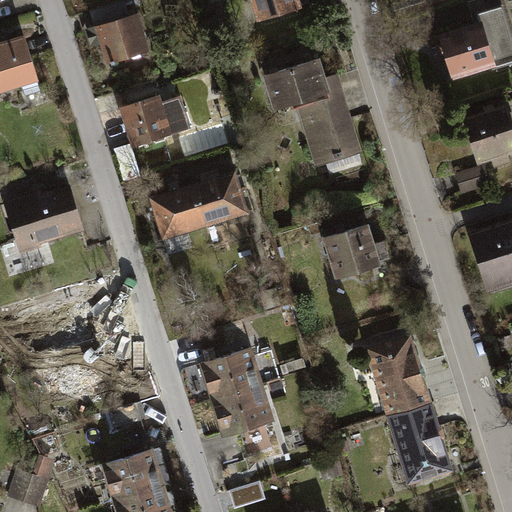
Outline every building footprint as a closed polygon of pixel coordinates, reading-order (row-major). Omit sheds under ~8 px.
[(252,0),(259,24),(311,9),(307,0),(252,0)] [(136,1),(92,14),(95,25),(84,28),(91,51),(102,48),(108,68),(127,62),(130,70),(147,65),(145,57),(153,55),(136,1)] [(480,25),(440,36),(453,81),(495,69),(496,71),(511,66),(511,36),(504,9),(478,17),(480,25)] [(23,37),(0,44),(0,95),(19,90),(24,104),(42,98),(23,37)] [(367,169),(339,78),(327,81),(322,62),(265,79),(275,114),(297,108),(303,127),(295,129),(301,147),(308,145),(316,170),(329,166),(333,179),(367,169)] [(160,98),(121,110),(133,149),(152,143),(153,145),(160,148),(166,146),(169,140),(168,138),(192,130),(182,99),(163,105),(160,98)] [(511,111),(511,110),(468,122),(480,165),(493,161),(496,172),(511,167),(511,164),(510,156),(511,155),(511,111)] [(489,168),(457,177),(463,198),(495,189),(489,168)] [(208,185),(194,189),(207,231),(229,224),(231,231),(247,225),(245,219),(250,218),(237,176),(223,180),(222,175),(207,180),(208,185)] [(70,189),(7,206),(21,257),(84,239),(70,189)] [(194,189),(152,202),(165,244),(175,241),(177,246),(194,240),(193,235),(207,231),(194,189)] [(511,223),(471,236),(489,296),(511,288),(511,223)] [(369,226),(325,241),(339,283),(390,266),(383,245),(377,247),(369,226)] [(116,371),(95,302),(38,319),(45,342),(49,340),(63,387),(116,371)] [(202,331),(204,346),(248,341),(246,325),(202,331)] [(420,368),(411,339),(368,352),(390,421),(433,408),(425,382),(428,381),(424,367),(420,368)] [(202,368),(213,404),(265,389),(270,387),(265,370),(260,371),(254,352),(202,368)] [(213,404),(224,441),(238,436),(246,463),(275,455),(267,428),(276,425),(265,389),(213,404)] [(112,416),(117,431),(150,422),(145,406),(112,416)] [(440,430),(433,408),(390,421),(412,490),(455,477),(445,444),(448,443),(444,429),(440,430)] [(103,466),(115,503),(165,488),(173,486),(166,464),(159,467),(154,450),(103,466)] [(34,476),(25,504),(40,508),(55,462),(40,457),(34,476)] [(19,471),(10,498),(25,504),(34,476),(19,471)] [(263,481),(232,490),(237,507),(268,498),(263,481)] [(115,503),(117,511),(172,511),(165,488),(115,503)]
